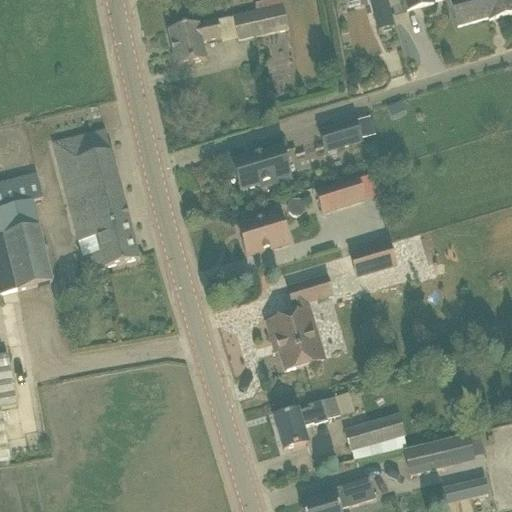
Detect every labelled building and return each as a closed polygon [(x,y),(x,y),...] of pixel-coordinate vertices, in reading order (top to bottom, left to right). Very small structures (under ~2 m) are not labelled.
[(367,0),(376,33),(393,29),(385,0),(367,0)] [(402,0),(406,13),(434,5),(432,0),(402,0)] [(511,15),(511,0),(448,0),(457,29),(488,21),(488,22),(494,21),(495,24),(502,22),(501,19),(511,15)] [(232,18),(232,20),(238,44),(288,32),(282,7),(232,18)] [(197,27),(168,33),(176,69),(205,63),(201,44),(221,40),(217,23),(197,27)] [(361,143),(355,123),(318,134),(324,154),(361,143)] [(140,263),(110,153),(105,133),(53,146),(87,277),(140,263)] [(291,182),(282,151),(233,166),(241,195),(272,184),(273,187),(291,182)] [(0,211),(32,204),(43,202),(37,176),(0,185),(0,211)] [(314,191),(322,215),(364,203),(356,178),(314,191)] [(278,211),(249,222),(250,226),(238,230),(247,261),(288,247),(278,211)] [(53,285),(39,229),(5,238),(0,218),(0,294),(1,298),(53,285)] [(388,245),(382,247),(349,256),(356,279),(395,268),(388,245)] [(297,316),(263,326),(269,346),(272,345),(282,375),(318,364),(308,331),(313,329),(306,305),(331,297),(326,280),(287,292),(293,309),(295,308),(297,316)] [(0,464),(10,462),(1,412),(17,409),(7,357),(0,358),(0,464)] [(335,400),(321,404),(308,408),(309,411),(297,415),(297,414),(273,421),(283,453),(307,445),(302,430),(313,426),(314,428),(327,424),(327,423),(340,419),(335,400)] [(398,417),(343,433),(350,455),(405,439),(398,417)] [(404,453),(409,473),(410,479),(445,471),(444,467),(484,457),(479,435),(404,453)] [(444,507),(486,497),(482,480),(440,490),(444,507)] [(369,481),(327,494),(329,499),(300,507),(301,511),(339,511),(338,509),(350,506),(351,510),(375,502),(369,481)]
